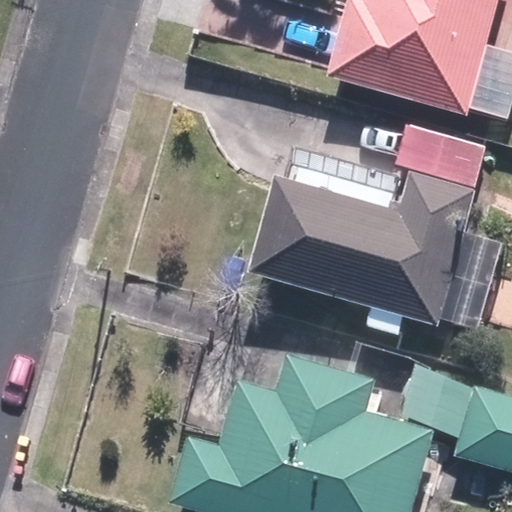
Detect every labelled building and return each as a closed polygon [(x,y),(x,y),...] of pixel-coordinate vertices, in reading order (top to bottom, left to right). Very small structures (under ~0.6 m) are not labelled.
[(356,0),(337,67),(467,105),(498,0),(356,0)] [(401,160),(474,181),(484,141),(412,122),(401,160)] [(291,181),(265,264),(378,298),(371,324),(405,333),(411,307),(442,316),(480,191),(423,174),(410,217),(399,214),(291,181)] [(175,495),(231,511),(404,511),(429,424),(366,405),(374,376),(292,352),(280,391),(244,380),(225,443),(194,435),(175,495)] [(421,366),(408,409),(470,428),(462,450),(511,464),(511,388),(481,379),(480,384),(421,366)]
